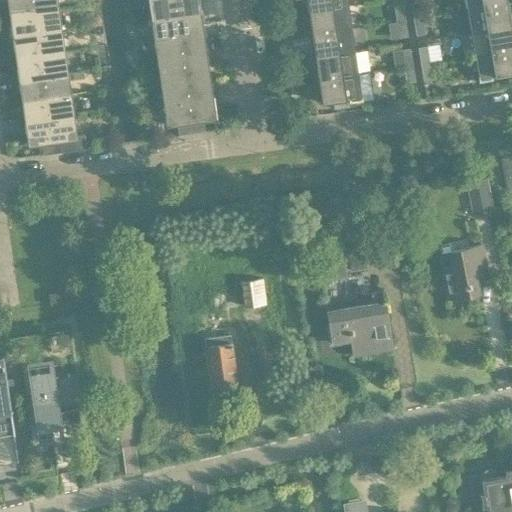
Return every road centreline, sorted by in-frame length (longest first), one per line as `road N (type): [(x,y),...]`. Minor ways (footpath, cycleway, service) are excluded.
road 1 (residential): [(195,472),(511,399)]
road 2 (residential): [(0,182),(259,144)]
road 3 (residential): [(259,144),(511,101)]
road 4 (residential): [(31,511),(195,472)]
road 5 (residential): [(259,144),(241,0)]
